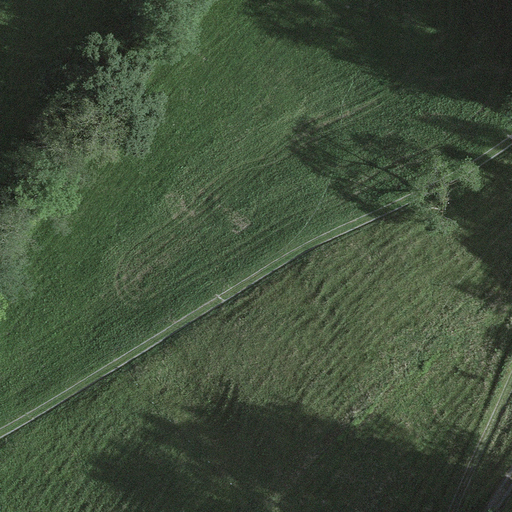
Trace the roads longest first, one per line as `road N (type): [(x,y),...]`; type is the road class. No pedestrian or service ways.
road 1 (track): [(511,136),(0,402)]
road 2 (track): [(445,511),(511,366)]
